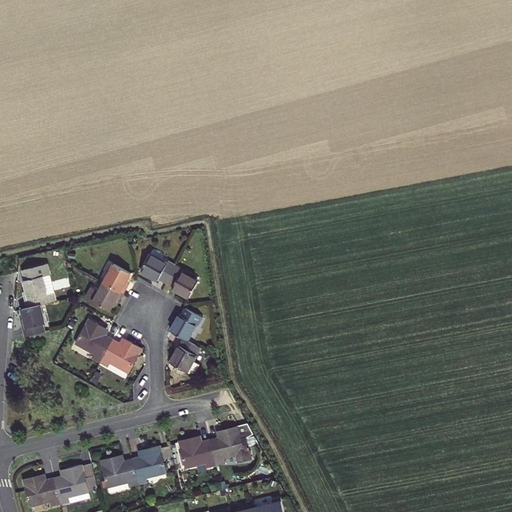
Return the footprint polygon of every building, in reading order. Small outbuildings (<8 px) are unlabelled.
[(155,279),(158,281),(159,279),(166,282),(176,265),(169,262),(168,264),(151,254),(141,271),(155,279)] [(27,280),(24,281),(27,291),(29,298),(26,299),(28,308),(41,304),(57,300),(48,264),(24,270),(27,280)] [(131,273),(114,264),(104,282),(123,293),(128,284),(126,282),(127,280),(131,273)] [(166,282),(173,286),(172,288),(174,289),(189,298),(198,281),(182,271),(183,269),(176,265),(166,282)] [(104,282),(99,291),(92,287),(86,297),(110,311),(114,304),(115,301),(118,303),(123,293),(104,282)] [(45,332),(43,324),(46,323),(41,304),(28,308),(23,309),(25,320),(27,327),(24,328),(27,336),(45,332)] [(188,340),(197,323),(199,324),(203,317),(186,308),(182,315),(180,314),(177,319),(171,331),(184,338),(188,340)] [(106,328),(90,319),(76,344),(95,354),(93,357),(100,362),(113,339),(106,335),(103,333),(106,328)] [(177,351),(170,362),(187,372),(193,362),(197,355),(205,360),(209,352),(188,340),(184,338),(177,351)] [(110,362),(129,372),(142,348),(126,340),(123,345),(121,343),(113,339),(100,362),(108,366),(110,362)] [(192,374),(195,373),(200,365),(193,362),(187,372),(192,374)] [(97,371),(91,381),(96,384),(102,374),(97,371)] [(248,423),(238,426),(225,429),(221,431),(222,436),(219,437),(210,439),(217,464),(225,462),(224,458),(245,453),(246,457),(251,456),(246,436),(254,434),(248,423)] [(217,464),(210,439),(202,441),(199,442),(197,436),(189,438),(180,441),(183,452),(186,465),(187,467),(207,462),(208,466),(217,464)] [(146,477),(167,472),(163,458),(161,448),(160,446),(148,449),(143,450),(144,456),(141,457),(133,459),(139,484),(147,482),(146,477)] [(161,448),(163,458),(173,456),(171,446),(161,448)] [(130,486),(139,484),(133,459),(124,461),(121,462),(120,456),(108,459),(102,460),(109,487),(129,482),(130,486)] [(89,492),(99,489),(92,463),(83,465),(89,492)] [(55,478),(61,503),(69,501),(69,497),(89,492),(83,465),(71,468),(65,469),(66,475),(63,476),(55,478)] [(53,505),(61,503),(55,478),(46,480),(43,481),(42,475),(37,476),(24,479),(31,506),(52,501),(53,505)] [(225,481),(221,482),(223,489),(229,488),(228,484),(226,485),(225,481)] [(110,493),(130,488),(129,486),(130,486),(129,482),(109,487),(110,493)] [(71,503),(91,498),(89,492),(69,497),(69,501),(70,501),(71,503)] [(272,499),(273,503),(253,508),(254,511),(285,511),(281,496),(272,499)]
